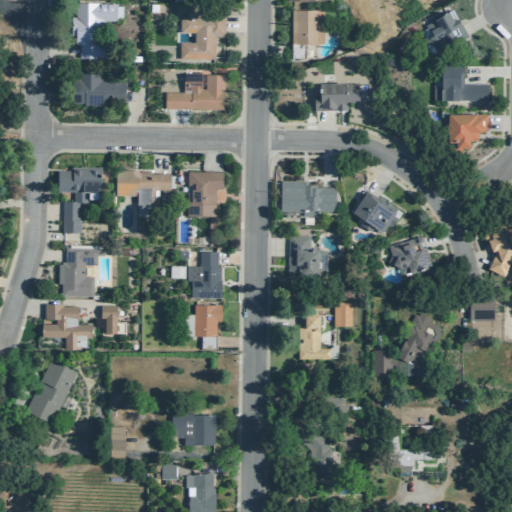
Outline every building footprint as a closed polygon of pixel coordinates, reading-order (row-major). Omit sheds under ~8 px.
[(73,2),(73,16),(69,16),(68,34),(74,34),(74,42),(78,43),(78,56),(102,56),(103,21),(115,21),(115,18),(120,18),(121,5),(115,5),(115,2),(73,2)] [(289,9),(289,58),(303,58),(303,43),(320,42),(320,9),(289,9)] [(178,15),(205,15),(205,11),(223,11),(222,36),(213,35),(212,58),(178,57),(178,42),(192,42),(192,32),(178,31),(178,15)] [(445,11),(451,20),(455,17),(466,36),(436,53),(431,45),(423,43),(427,31),(422,24),(445,11)] [(485,83),(461,82),(462,63),(438,63),(438,77),(431,77),(431,98),(485,99),(485,83)] [(98,79),(98,73),(78,73),(78,81),(71,81),(71,103),(81,103),(81,106),(102,106),(102,103),(122,103),(122,82),(112,82),(113,79),(98,79)] [(222,74),(222,109),(162,108),(163,91),(181,91),(181,73),(222,74)] [(356,81),(318,83),(318,93),(312,93),(312,110),(345,108),(345,102),(357,102),(356,81)] [(446,113),(446,140),(454,140),(454,146),(467,146),(467,140),(475,140),(475,132),(480,132),(480,125),(486,125),(486,112),(446,113)] [(68,169),(68,165),(100,165),(100,198),(85,198),(85,201),(77,201),(77,204),(82,204),(82,217),(91,217),(91,225),(78,225),(78,231),(60,231),(60,200),(71,200),(71,192),(54,192),(54,169),(68,169)] [(113,169),(136,169),(136,171),(150,171),(150,173),(168,173),(168,189),(149,188),(149,207),(134,207),(134,195),(113,195),(113,169)] [(221,171),(185,171),(185,215),(213,216),(213,188),(220,188),(221,171)] [(278,180),(278,209),(300,210),(300,215),(312,215),(312,210),(332,211),(333,187),(314,187),(314,184),(305,184),(305,181),(278,180)] [(364,188),(348,210),(361,219),(357,224),(368,231),(371,226),(379,232),(385,222),(390,225),(399,212),(364,188)] [(511,255),(511,236),(508,224),(501,226),(499,220),(481,226),(483,231),(481,234),(481,238),(485,240),(491,254),(485,268),(501,276),(510,256),(511,255)] [(419,234),(386,245),(389,254),(385,261),(396,266),(398,274),(407,271),(408,273),(429,266),(419,234)] [(286,235),(286,276),(323,276),(324,249),(316,249),(316,248),(307,248),(307,235),(286,235)] [(101,247),(63,247),(63,261),(56,261),(56,281),(59,281),(59,295),(91,295),(91,275),(82,275),(82,264),(95,264),(95,255),(101,255),(101,247)] [(176,250),(176,258),(185,258),(186,250),(176,250)] [(215,250),(197,250),(197,265),(184,265),(184,281),(188,281),(188,297),(218,298),(218,279),(217,279),(217,265),(215,265),(215,250)] [(466,319),(491,319),(491,299),(467,299),(466,319)] [(349,325),(331,325),(331,302),(349,302),(349,325)] [(42,303),(42,318),(48,318),(48,322),(39,322),(38,336),(62,337),(62,348),(77,349),(77,346),(85,346),(85,337),(89,337),(89,324),(75,324),(75,305),(60,305),(60,303),(42,303)] [(191,303),(191,335),(198,335),(198,347),(213,347),(213,320),(218,320),(218,303),(191,303)] [(98,305),(98,317),(102,317),(102,333),(115,333),(115,305),(98,305)] [(317,313),(317,347),(327,347),(327,358),(295,358),(296,327),(299,327),(300,312),(317,313)] [(370,349),(370,374),(388,374),(388,364),(396,364),(397,357),(405,361),(405,360),(418,366),(427,348),(431,347),(438,333),(435,325),(427,320),(428,317),(417,312),(416,315),(412,314),(393,352),(393,357),(388,357),(388,349),(370,349)] [(73,371),(48,358),(31,391),(20,385),(10,404),(46,423),(73,371)] [(314,396),(341,396),(341,403),(346,403),(346,414),(314,413),(314,396)] [(379,398),(390,397),(390,404),(380,405),(379,398)] [(181,445),(181,436),(168,435),(168,412),(214,413),(213,429),(212,429),(211,445),(181,445)] [(333,477),(333,469),(329,469),(329,449),(327,447),(325,447),(325,443),(315,432),(315,420),(288,420),(288,439),(297,439),(306,449),(307,465),(320,475),(320,477),(333,477)] [(416,424),(417,429),(420,429),(421,447),(397,448),(397,424),(384,424),(384,468),(412,468),(411,459),(431,458),(430,424),(416,424)] [(122,426),(106,425),(105,457),(122,458),(122,426)] [(158,463),(158,478),(173,478),(173,463),(158,463)] [(192,486),(183,486),(183,475),(191,475),(191,473),(211,473),(211,486),(214,486),(213,511),(185,511),(185,495),(192,495),(192,486)]
